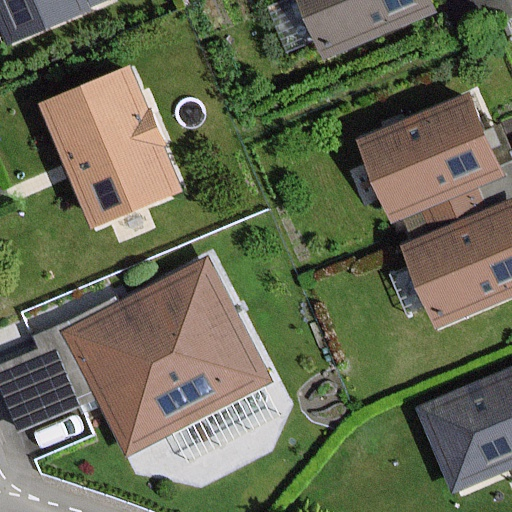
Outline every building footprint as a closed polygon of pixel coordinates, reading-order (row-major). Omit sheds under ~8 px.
[(0,0),(0,30),(7,28),(13,39),(98,0),(0,0)] [(306,0),(329,52),(434,8),(430,0),(306,0)] [(131,68),(45,103),(96,224),(182,189),(131,68)] [(470,97),(365,141),(398,218),(425,206),(477,185),(502,174),(498,164),(470,97)] [(502,174),(477,185),(489,213),(511,203),(511,157),(498,164),(502,174)] [(489,213),(477,185),(425,206),(437,235),(489,213)] [(511,203),(489,213),(437,235),(410,246),(441,322),(511,292),(511,203)] [(209,261),(70,331),(129,449),(268,379),(209,261)] [(511,372),(426,409),(458,485),(511,462),(511,372)]
